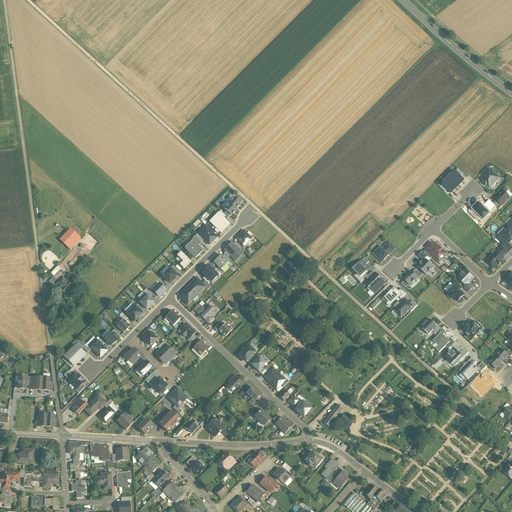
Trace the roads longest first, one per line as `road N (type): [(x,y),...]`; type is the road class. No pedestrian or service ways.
road 1 (track): [(27,0),(511,444)]
road 2 (track): [(3,0),(34,234)]
road 3 (residential): [(306,440),(306,429),(170,299)]
road 4 (secondary): [(511,94),(403,0)]
road 5 (residential): [(164,441),(306,440)]
